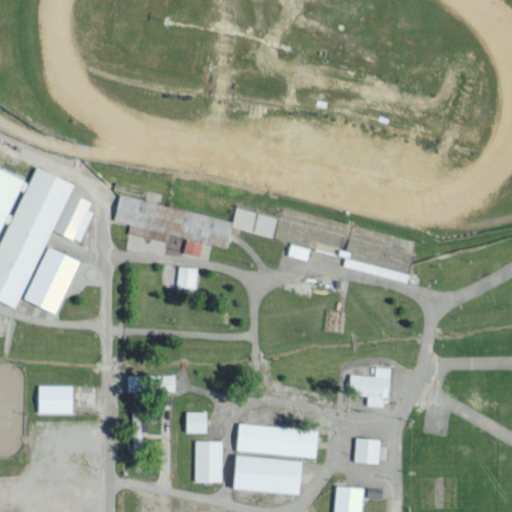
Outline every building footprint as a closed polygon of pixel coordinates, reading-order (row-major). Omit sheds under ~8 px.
[(0,226),(3,219),(8,221),(0,240),(0,296),(19,305),(50,227),(80,239),(93,209),(88,207),(92,198),(71,190),(76,180),(37,164),(31,178),(0,165),(0,226)] [(233,216),(120,193),(115,218),(129,221),(127,231),(167,239),(168,232),(187,236),(184,250),(200,254),(203,240),(227,245),(232,225),(272,234),(276,215),(235,206),(233,216)] [(310,246),(290,241),(287,252),(307,258),(310,246)] [(56,310),(80,258),(48,243),(24,296),(56,310)] [(195,285),(196,264),(178,264),(177,284),(195,285)] [(213,293),(227,294),(227,273),(213,273),(213,293)] [(363,284),(350,283),(347,309),(360,310),(363,284)] [(344,308),(328,306),(325,327),(342,329),(344,308)] [(336,388),(336,355),(323,355),(323,389),(336,388)] [(351,372),(350,390),(368,391),(368,403),(384,404),(384,395),(389,395),(391,365),(375,365),(375,373),(351,372)] [(126,388),(145,389),(145,373),(127,372),(126,388)] [(74,383),(39,382),(38,410),(73,411),(74,383)] [(186,429),(207,430),(207,409),(187,409),(186,429)] [(317,454),(318,426),(239,422),(238,450),(317,454)] [(143,452),(143,433),(131,433),(131,453),(143,452)] [(380,460),(380,436),(356,435),(355,459),(380,460)] [(194,479),(221,479),(222,438),(194,438),(194,479)] [(305,457),(238,453),(236,486),(303,491),(305,457)] [(334,511),(360,511),(362,485),(336,483),(334,511)]
